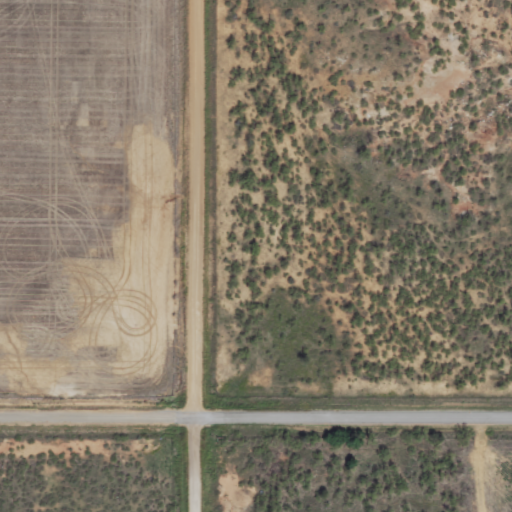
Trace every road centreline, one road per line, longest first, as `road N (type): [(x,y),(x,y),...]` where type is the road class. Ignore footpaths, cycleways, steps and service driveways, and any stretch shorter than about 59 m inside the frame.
road 1 (residential): [(511,418),(0,414)]
road 2 (residential): [(201,511),(202,0)]
